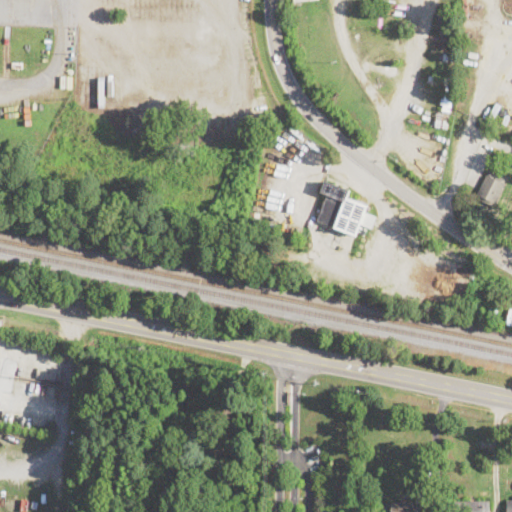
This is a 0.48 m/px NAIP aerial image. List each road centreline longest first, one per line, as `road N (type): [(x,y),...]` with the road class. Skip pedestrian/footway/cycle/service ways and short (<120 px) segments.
road 1 (primary): [(511,401),(0,296)]
road 2 (tertiary): [(511,265),(309,111),(280,63),(270,0)]
road 3 (residential): [(289,511),(291,355)]
